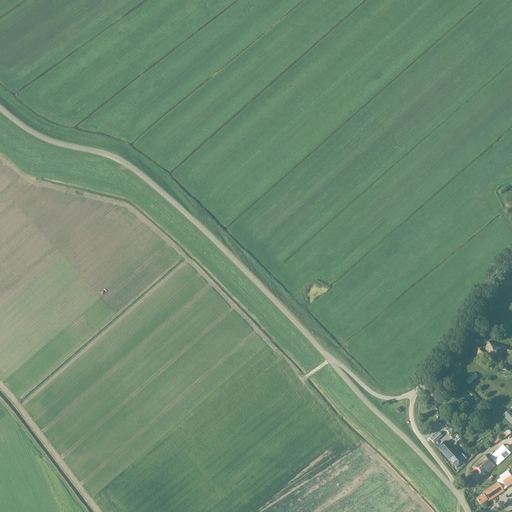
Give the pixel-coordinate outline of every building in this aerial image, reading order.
[(487,346),(485,351),(479,349),(477,355),(483,357),(483,359),(487,360),(486,361),(501,365),(503,360),(501,358),(503,354),(505,353),(507,347),(489,342),(488,346),(487,346)] [(504,364),(502,370),(508,372),(510,365),(504,364)] [(495,445),(501,439),(502,441),(511,433),(509,430),(499,437),(498,437),(493,442),(495,445)] [(431,440),(434,444),(442,436),(439,432),(431,440)] [(464,461),(446,441),(438,449),(456,469),(464,461)] [(510,453),(509,452),(511,450),(507,446),(505,448),(503,446),(490,458),(497,465),(510,453)] [(472,476),(478,482),(495,466),(485,455),(472,467),(477,472),(472,476)] [(511,478),(511,477),(509,478),(503,483),(507,489),(511,484),(511,478)] [(498,483),(495,485),(482,493),(483,494),(476,499),(480,505),(487,501),(488,502),(504,491),(498,483)]
